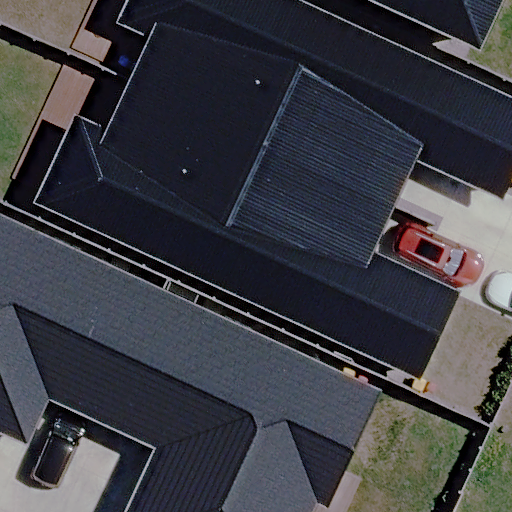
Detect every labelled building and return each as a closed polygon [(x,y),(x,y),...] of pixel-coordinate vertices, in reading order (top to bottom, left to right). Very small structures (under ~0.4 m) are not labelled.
[(124,90),(388,210),(411,160),(497,200),(511,167),(511,104),(283,0),(128,0),(117,26),(147,40),(124,90)] [(379,0),(478,44),(499,0),(379,0)] [(388,210),(124,90),(103,134),(73,120),(33,207),(415,382),(453,300),(365,260),(388,210)] [(163,298),(0,223),(0,436),(20,446),(41,401),(102,429),(163,298)] [(375,395),(163,298),(102,429),(154,453),(126,511),(306,511),(311,503),(323,508),(375,395)]
